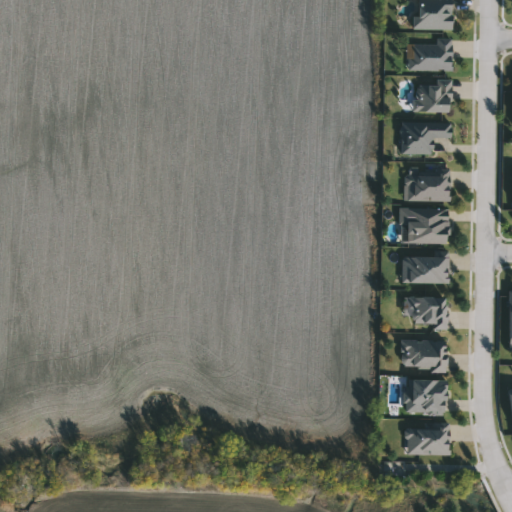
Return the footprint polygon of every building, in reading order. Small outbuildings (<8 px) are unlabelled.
[(411,15),(416,15),(416,0),(451,0),(451,29),(411,29),(411,15)] [(450,38),(450,70),(407,70),(407,43),(433,43),(433,38),(450,38)] [(434,85),(434,79),(449,79),(449,112),(412,112),(412,85),(434,85)] [(432,154),(398,154),(398,122),(449,122),(449,139),(432,139),(432,154)] [(403,201),(403,169),(447,168),(447,201),(403,201)] [(446,209),(446,243),(396,243),(396,209),(446,209)] [(446,283),(399,283),(399,256),(446,256),(446,283)] [(444,297),(445,329),(408,329),(407,297),(444,297)] [(444,341),(444,370),(398,369),(399,340),(444,341)] [(443,379),(443,413),(404,413),(404,378),(443,379)] [(447,427),(447,454),(402,454),(402,427),(447,427)]
